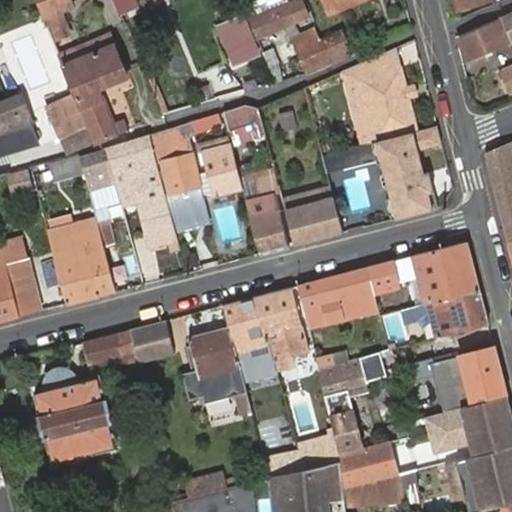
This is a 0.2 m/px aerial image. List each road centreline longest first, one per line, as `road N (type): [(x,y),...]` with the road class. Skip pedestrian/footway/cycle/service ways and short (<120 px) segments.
road 1 (residential): [(0,340),(481,214)]
road 2 (residential): [(511,336),(481,214)]
